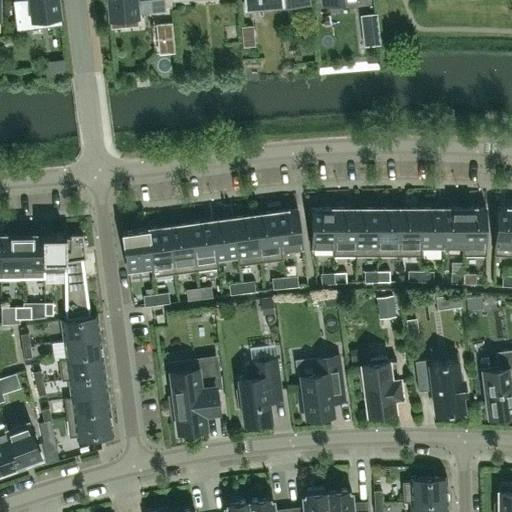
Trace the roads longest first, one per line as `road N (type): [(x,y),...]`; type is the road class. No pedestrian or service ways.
road 1 (residential): [(97,173),(299,149),(511,150)]
road 2 (residential): [(135,465),(340,437),(462,437)]
road 3 (residential): [(135,465),(97,173)]
road 4 (residential): [(0,506),(135,465)]
